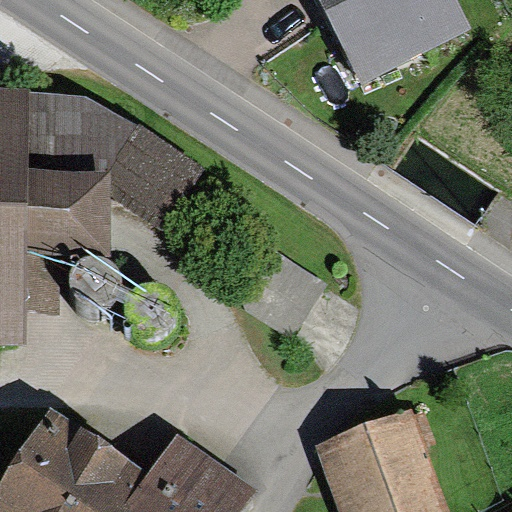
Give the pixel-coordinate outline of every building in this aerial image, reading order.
[(444,0),(308,0),(350,82),(458,28),(444,0)] [(0,365),(33,366),(34,251),(123,252),(122,213),(173,233),(212,174),(125,111),(0,109),(0,365)] [(325,279),(277,254),(251,301),(300,327),(325,279)] [(163,485),(61,418),(27,466),(102,511),(250,511),(262,496),(188,447),(163,485)] [(437,511),(401,418),(311,454),(333,511),(437,511)] [(102,511),(27,466),(0,496),(0,511),(102,511)]
